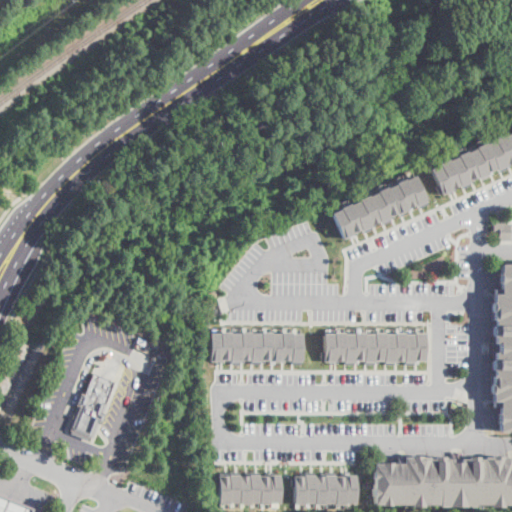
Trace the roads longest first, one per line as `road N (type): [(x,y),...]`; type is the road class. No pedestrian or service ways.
road 1 (primary): [(316,0),(103,147),(36,214),(0,271)]
road 2 (residential): [(245,443),(511,445)]
road 3 (residential): [(236,303),(477,302)]
road 4 (residential): [(238,391),(477,390)]
road 5 (residential): [(511,195),(354,266),(353,302)]
road 6 (residential): [(477,249),(478,445)]
